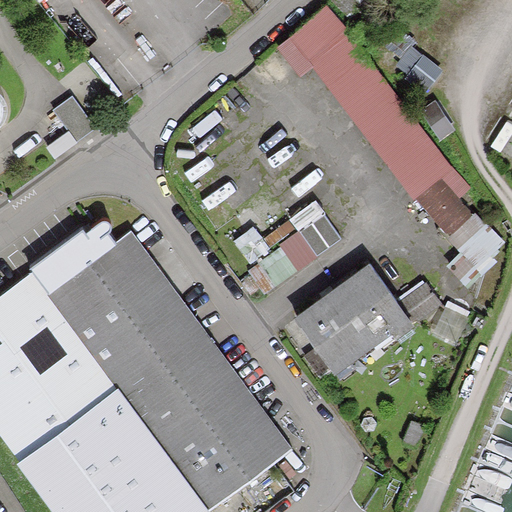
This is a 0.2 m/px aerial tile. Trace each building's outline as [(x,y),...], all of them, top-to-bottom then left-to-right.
[(490,207),(323,0),(288,28),(458,240),(463,246),(451,256),(466,274),(479,264),(483,269),(498,257),(490,247),(503,236),(484,212),(490,207)] [(340,0),(353,15),(370,0),(340,0)] [(440,65),(423,49),(403,69),(420,85),(440,65)] [(436,91),(421,100),(440,128),(455,118),(436,91)] [(98,128),(74,97),(54,112),(69,133),(50,147),(58,157),(98,128)] [(299,224),(248,261),(266,286),(343,230),(316,194),(290,213),(299,224)] [(81,219),(27,258),(31,264),(206,502),(212,511),(254,511),(293,484),(271,455),(291,440),(130,221),(111,234),(104,225),(110,220),(102,209),(83,222),(81,219)] [(368,257),(294,311),(313,338),(300,347),(317,370),(331,361),(336,367),(436,294),(423,276),(397,296),(368,257)] [(31,264),(0,286),(0,428),(61,511),(192,511),(206,502),(31,264)]
